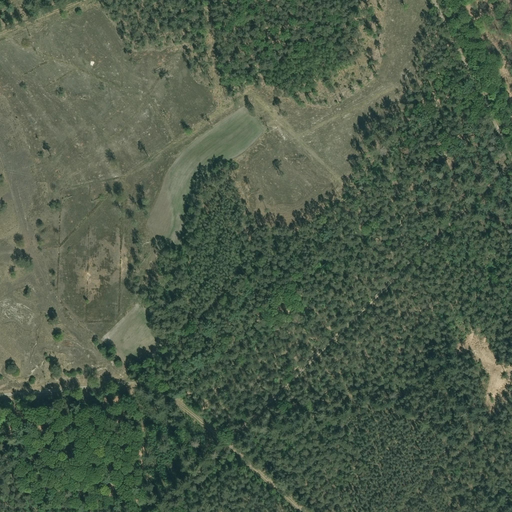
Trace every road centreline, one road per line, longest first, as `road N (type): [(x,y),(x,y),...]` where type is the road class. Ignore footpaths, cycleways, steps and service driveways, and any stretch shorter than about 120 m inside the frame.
road 1 (track): [(154,511),(511,159)]
road 2 (track): [(225,440),(189,405),(138,380),(0,395)]
road 3 (track): [(444,13),(417,31),(383,79),(298,126),(269,122)]
road 4 (track): [(511,147),(437,0)]
